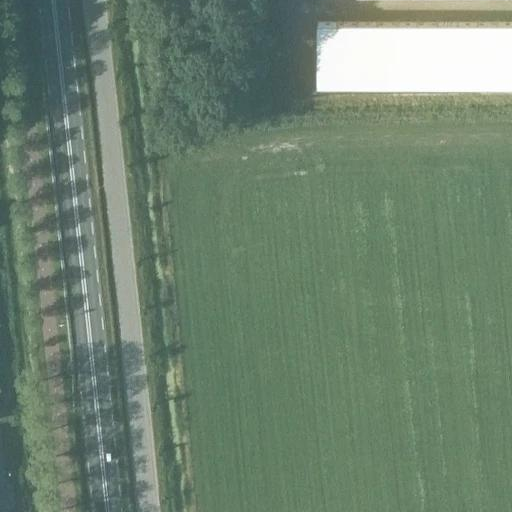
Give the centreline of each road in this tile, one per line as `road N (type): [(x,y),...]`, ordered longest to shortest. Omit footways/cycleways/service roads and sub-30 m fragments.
road 1 (primary): [(106,511),(51,0)]
road 2 (unclassified): [(145,511),(91,0)]
